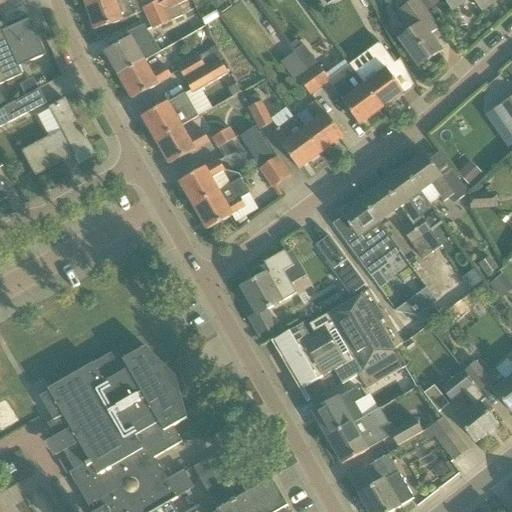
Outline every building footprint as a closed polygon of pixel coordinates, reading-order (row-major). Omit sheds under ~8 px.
[(100,0),(86,5),(96,31),(122,22),(122,20),(141,14),(135,0),(100,0)] [(143,10),(148,20),(179,6),(179,5),(189,1),(188,0),(158,0),(160,3),(143,10)] [(435,23),(418,0),(414,0),(395,14),(409,33),(399,40),(419,67),(442,51),(426,29),(435,23)] [(467,0),(473,0),(482,12),(498,0),(444,0),(452,11),(467,0)] [(183,16),(179,6),(148,20),(152,30),(183,16)] [(21,75),(14,59),(25,54),(28,62),(44,55),(28,19),(1,31),(0,28),(0,24),(0,77),(2,83),(21,75)] [(129,39),(106,52),(119,76),(144,61),(160,53),(144,25),(126,34),(129,39)] [(381,45),(369,53),(368,52),(367,53),(371,58),(355,70),(351,64),(350,65),(382,109),(383,108),(385,111),(395,103),(393,101),(405,93),(396,80),(404,74),(399,68),(395,71),(393,68),(397,65),(381,43),(380,43),(381,45)] [(330,82),(304,45),(294,52),(308,72),(320,89),(330,82)] [(185,81),(206,69),(198,55),(177,66),(185,81)] [(222,60),(206,69),(185,81),(193,95),(228,74),(226,70),(228,69),(222,60)] [(152,75),(144,61),(119,76),(133,100),(159,86),(158,85),(171,77),(166,67),(152,75)] [(343,83),(334,89),(343,102),(342,103),(360,126),(382,109),(350,65),(337,75),(343,83)] [(320,89),(308,72),(298,79),(310,96),(320,89)] [(0,109),(0,127),(45,103),(38,90),(8,105),(0,109)] [(143,118),(157,141),(182,127),(199,117),(185,93),(143,118)] [(511,97),(502,105),(511,119),(511,97)] [(63,161),(62,158),(72,153),(78,165),(94,157),(84,138),(85,137),(82,131),(81,132),(64,100),(47,108),(59,131),(21,151),(34,176),(63,161)] [(304,130),(322,154),(344,138),(327,114),(326,114),(316,101),(306,108),(316,122),(304,130)] [(249,109),(259,131),(273,124),(263,102),(249,109)] [(295,117),(282,126),(273,132),(283,146),(282,147),(299,170),(322,154),(304,130),(295,117)] [(254,125),(239,134),(254,161),(270,153),(254,125)] [(190,140),(182,127),(157,141),(170,165),(195,151),(195,150),(208,142),(203,133),(190,140)] [(231,128),(212,139),(218,150),(237,139),(231,128)] [(429,204),(439,197),(440,199),(440,198),(444,203),(451,199),(455,204),(469,194),(452,171),(442,178),(425,154),(404,170),(421,194),(422,193),(429,204)] [(277,157),(260,170),(273,189),(290,176),(277,157)] [(180,183),(194,206),(232,184),(219,161),(205,169),(180,183)] [(471,162),(458,174),(470,187),(483,175),(471,162)] [(410,202),(421,194),(404,170),(383,185),(400,209),(412,225),(432,253),(442,246),(423,220),(424,220),(410,202)] [(233,185),(232,184),(194,206),(208,231),(233,216),(232,215),(246,207),(241,199),(249,195),(241,180),(233,185)] [(380,223),(400,209),(383,185),(363,200),(380,223)] [(470,195),(471,210),(497,208),(496,193),(470,195)] [(360,198),(350,205),(352,208),(342,216),(356,236),(346,244),(368,274),(383,263),(375,252),(392,240),(380,223),(363,200),(362,200),(360,198)] [(422,260),(432,253),(412,225),(402,232),(422,260)] [(344,256),(329,236),(317,245),(331,265),(344,256)] [(268,311),(282,303),(297,294),(284,272),(294,267),(285,251),(264,263),(266,266),(251,274),(251,275),(252,275),(256,281),(241,289),(257,316),(251,319),(250,318),(249,319),(259,336),(260,336),(260,334),(276,325),(268,311)] [(503,276),(490,287),(498,297),(511,285),(503,276)] [(415,298),(425,311),(436,302),(426,289),(415,298)] [(343,385),(358,376),(395,355),(393,352),(395,350),(403,343),(385,311),(380,309),(369,291),(363,294),(309,325),(314,333),(303,340),(299,334),(293,338),(290,332),(272,342),(277,351),(279,350),(302,390),(318,381),(318,380),(323,377),(323,378),(337,370),(344,383),(342,384),(343,385)] [(201,511),(198,507),(189,511),(177,511),(172,502),(178,499),(176,496),(154,459),(183,443),(174,427),(187,419),(180,393),(176,394),(170,383),(171,382),(170,380),(169,381),(162,370),(165,367),(146,348),(133,355),(127,345),(48,390),(50,392),(40,398),(58,428),(52,432),(56,438),(51,441),(52,442),(53,441),(60,453),(59,453),(59,454),(63,452),(76,474),(72,476),(71,473),(70,474),(91,511),(201,511)] [(403,369),(395,355),(358,376),(366,390),(403,369)] [(477,362),(464,372),(480,392),(493,382),(477,362)] [(494,392),(511,413),(511,363),(511,364),(511,377),(507,382),(503,377),(491,387),(495,391),(494,392)] [(480,392),(464,372),(442,390),(452,403),(463,394),(475,409),(459,422),(476,444),(498,426),(489,415),(495,410),(480,392)] [(424,394),(438,413),(449,405),(435,386),(424,394)] [(364,418),(356,404),(364,399),(357,388),(338,399),(338,398),(312,413),(328,439),(364,418)] [(364,418),(328,439),(343,466),(369,451),(368,450),(387,440),(372,414),(364,418)] [(390,433),(398,447),(424,432),(416,419),(390,433)] [(430,429),(442,445),(454,461),(467,451),(455,435),(443,419),(430,429)] [(286,511),(285,509),(288,507),(273,480),(253,491),(234,459),(218,468),(212,457),(211,458),(217,469),(200,479),(218,511),(217,511),(286,511)] [(414,499),(413,498),(399,473),(386,481),(375,463),(350,478),(369,511),(393,511),(401,508),(400,507),(414,499)]
